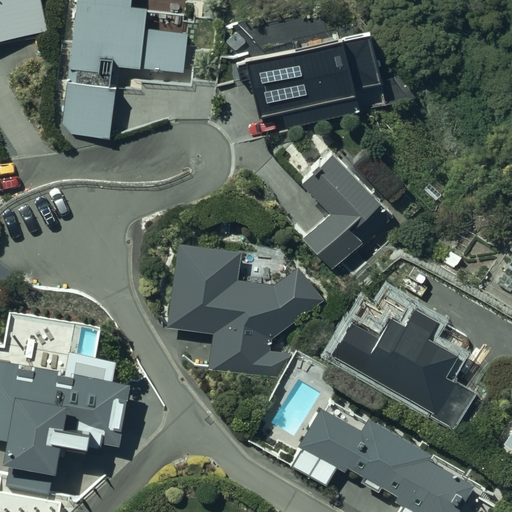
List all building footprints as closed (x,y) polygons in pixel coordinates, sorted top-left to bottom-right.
[(0,0),(0,44),(48,33),(40,0),(0,0)] [(77,0),(62,123),(70,135),(109,141),(115,95),(108,94),(112,70),(139,72),(139,70),(182,73),(187,22),(195,23),(196,0),(77,0)] [(286,130),(346,119),(343,103),(349,102),(349,107),(385,101),(368,35),(336,41),(335,35),(292,43),(267,64),(271,69),(245,91),(260,105),(264,101),(276,113),(272,117),(286,130)] [(309,171),(310,172),(300,181),(328,210),(302,235),(331,265),(341,256),(353,268),(365,255),(356,247),(390,211),(329,153),(317,165),(316,164),(309,171)] [(322,302),(297,271),(275,288),(234,282),(238,256),(178,247),(166,330),(212,336),(207,370),(280,377),(291,355),(269,352),(270,343),(322,302)] [(341,341),(330,357),(431,415),(430,418),(452,430),(473,394),(446,379),(458,358),(427,341),(435,328),(412,315),(410,319),(384,304),(374,321),(362,314),(351,332),(340,334),(341,341)] [(62,377),(0,366),(0,447),(5,449),(1,470),(9,471),(6,488),(48,497),(52,478),(54,478),(58,451),(86,455),(86,450),(101,452),(102,445),(120,447),(129,388),(112,385),(115,364),(108,363),(65,354),(62,377)] [(318,411),(297,451),(345,476),(347,472),(358,478),(353,487),(362,491),(364,488),(379,496),(381,492),(399,502),(415,471),(426,469),(432,459),(330,402),(323,414),(318,411)]
